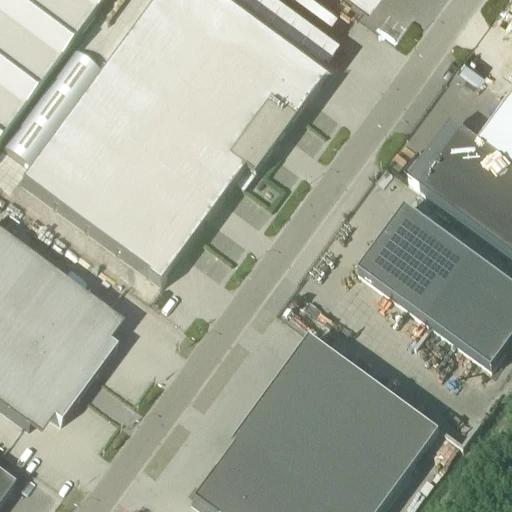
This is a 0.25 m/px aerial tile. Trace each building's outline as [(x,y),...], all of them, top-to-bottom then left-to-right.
[(0,0),(0,147),(108,0),(0,0)] [(249,0),(157,0),(20,188),(162,292),(247,176),(257,183),(341,67),(326,56),(249,0)] [(74,55),(3,152),(15,161),(28,170),(99,74),(87,65),(74,55)] [(430,159),(409,188),(511,263),(511,174),(462,138),(441,167),(430,159)] [(492,378),(511,350),(511,293),(405,215),(358,279),(492,378)] [(0,240),(0,327),(85,390),(95,378),(97,380),(98,378),(96,376),(113,353),(115,355),(116,354),(109,349),(93,337),(106,319),(110,323),(111,322),(5,244),(0,240)] [(0,327),(0,414),(28,435),(29,434),(24,430),(37,413),(53,425),(60,430),(61,429),(58,427),(75,404),(78,406),(79,404),(77,402),(85,390),(0,327)] [(310,345),(191,507),(198,511),(387,511),(440,441),(310,345)] [(0,510),(14,492),(8,487),(0,481),(0,510)]
